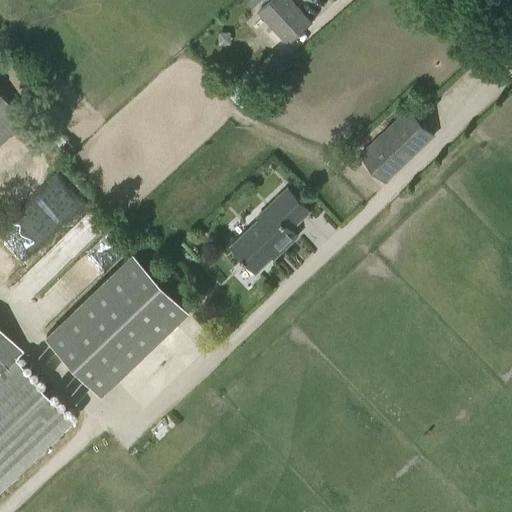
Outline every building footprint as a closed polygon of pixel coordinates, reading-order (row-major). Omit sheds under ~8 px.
[(287,45),(311,22),(291,0),(267,0),(256,11),(287,45)] [(241,106),(263,85),(246,67),(224,87),(241,106)] [(0,143),(25,120),(0,93),(0,143)] [(384,182),(432,137),(407,110),(359,155),(384,182)] [(280,251),(297,235),(290,228),(309,210),(287,188),(253,220),(254,222),(231,245),(241,256),(240,257),(244,261),(245,260),(256,271),(278,249),(280,251)] [(102,393),(188,311),(133,253),(46,335),(102,393)] [(0,490),(73,421),(15,361),(24,352),(0,326),(0,490)]
